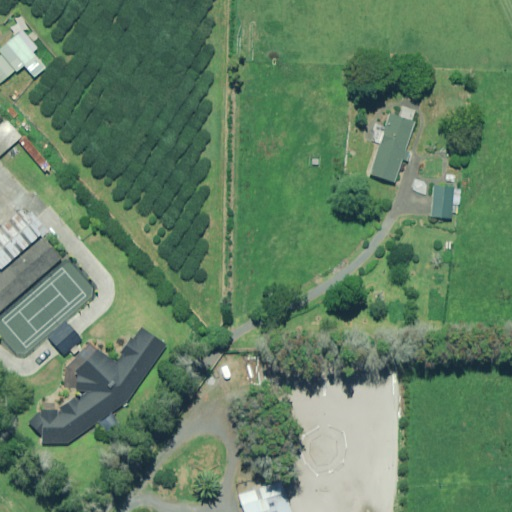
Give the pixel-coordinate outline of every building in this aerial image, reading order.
[(41,48),(26,30),(0,51),(4,55),(0,57),(0,80),(3,83),(26,64),(37,77),(48,68),(35,53),(41,48)] [(416,122),(391,114),(373,175),(398,183),(416,122)] [(25,137),(11,121),(0,130),(0,155),(1,157),(25,137)] [(464,189),(437,186),(433,217),(454,219),(456,204),(462,204),(464,189)] [(41,236),(20,213),(0,229),(0,266),(2,269),(41,236)] [(0,314),(64,258),(44,235),(0,273),(0,314)] [(63,406),(65,409),(54,417),(43,417),(43,445),(71,445),(127,406),(170,345),(145,327),(136,340),(131,337),(123,348),(128,351),(121,362),(99,346),(80,373),(84,375),(78,375),(78,390),(93,390),(80,399),(78,395),(63,406)] [(293,511),(283,481),(242,495),(247,511),(293,511)]
